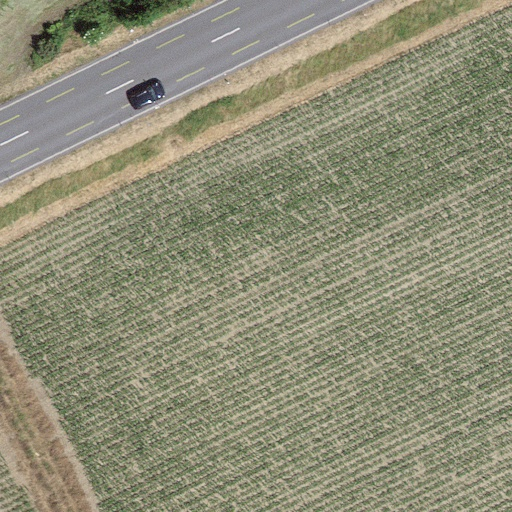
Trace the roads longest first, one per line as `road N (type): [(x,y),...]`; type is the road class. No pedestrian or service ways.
road 1 (primary): [(0,147),(295,0)]
road 2 (track): [(54,511),(0,375)]
